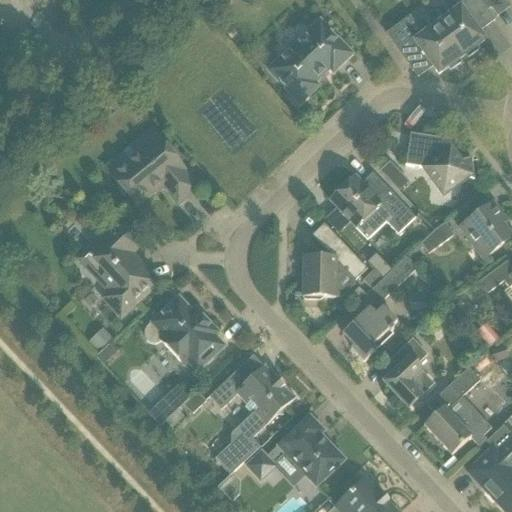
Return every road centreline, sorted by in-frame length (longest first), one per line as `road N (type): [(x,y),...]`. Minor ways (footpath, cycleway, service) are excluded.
road 1 (residential): [(452,511),(250,298),(238,281),(236,256),(241,234),(380,102),(406,96),(511,114)]
road 2 (unclassified): [(14,107),(129,0)]
